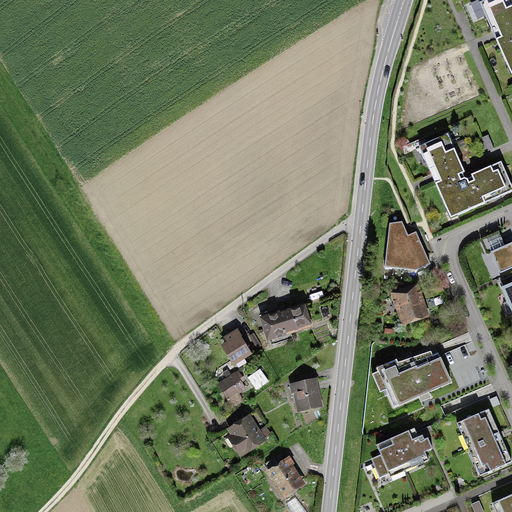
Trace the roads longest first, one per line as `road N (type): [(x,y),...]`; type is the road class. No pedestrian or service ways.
road 1 (secondary): [(404,0),(368,146),(328,511)]
road 2 (residential): [(511,214),(452,243),(449,257),(511,407)]
road 3 (track): [(46,511),(176,350)]
